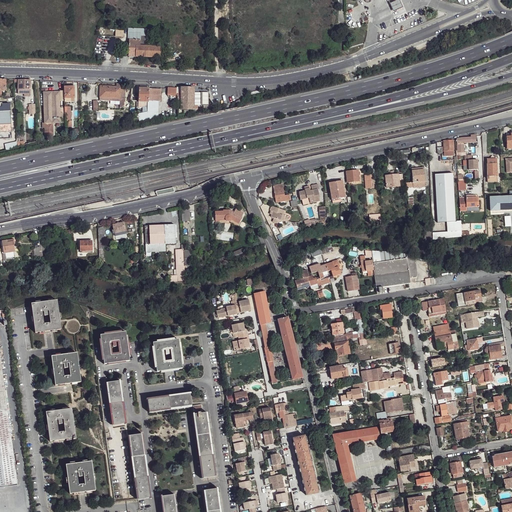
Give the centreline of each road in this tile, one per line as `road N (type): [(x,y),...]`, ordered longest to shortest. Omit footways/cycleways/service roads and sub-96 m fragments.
road 1 (motorway): [(511,40),(352,91),(0,169)]
road 2 (secondary): [(93,73),(275,79),(376,53),(495,1)]
road 3 (motorway): [(147,153),(357,106),(511,58)]
road 4 (motorway): [(147,153),(273,132),(511,74)]
road 5 (tertiary): [(511,120),(246,177)]
road 6 (tertiary): [(246,177),(109,213),(0,227)]
road 7 (residential): [(343,511),(296,311)]
road 8 (residential): [(409,292),(498,278),(511,359)]
road 9 (residential): [(409,292),(437,455)]
road 10 (motorway): [(0,185),(147,153)]
road 11 (residential): [(296,311),(246,177)]
road 12 (unknown): [(148,438),(122,439),(119,393),(144,391),(139,361)]
